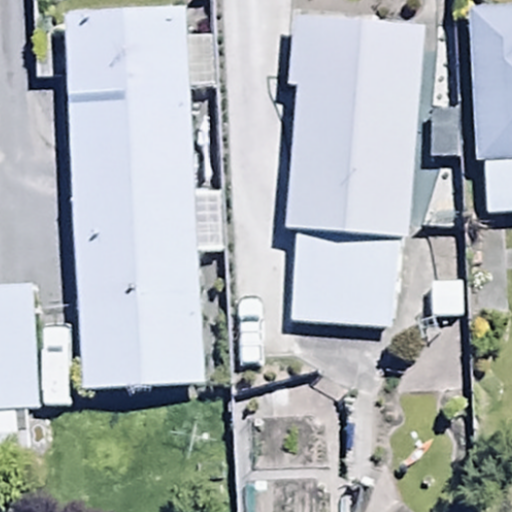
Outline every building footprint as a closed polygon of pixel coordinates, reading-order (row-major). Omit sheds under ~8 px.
[(511,23),(475,25),(481,179),(490,179),(492,230),(511,228),(511,23)] [(191,25),(68,32),(87,411),(211,405),(204,267),(227,266),(224,209),(200,210),(195,110),(219,109),(216,54),(193,55),(191,25)] [(294,337),(394,343),(400,257),(417,258),(431,43),(298,34),(293,102),(300,102),(290,247),(300,248),(294,337)] [(38,302),(0,303),(0,447),(22,447),(20,423),(44,421),(38,302)] [(268,405),(239,406),(243,511),(325,511),(322,426),(268,427),(268,405)]
